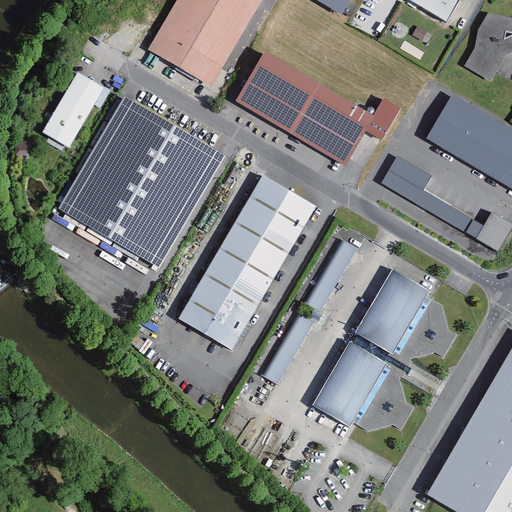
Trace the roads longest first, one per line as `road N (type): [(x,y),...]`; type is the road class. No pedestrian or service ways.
road 1 (unknown): [(395,226),(315,355),(298,403),(316,428),(407,481)]
road 2 (residential): [(391,511),(511,287)]
road 3 (unknown): [(340,194),(241,354),(204,368)]
